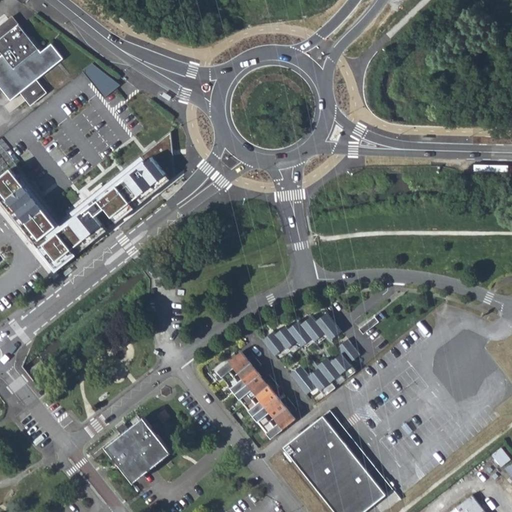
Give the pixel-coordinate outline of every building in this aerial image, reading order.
[(13,14),(0,24),(0,37),(19,22),(13,14)] [(0,37),(0,48),(4,53),(0,56),(0,82),(13,99),(23,91),(26,95),(32,103),(46,92),(37,80),(65,58),(53,43),(43,51),(19,22),(0,37)] [(92,63),(83,70),(105,97),(114,89),(117,87),(120,84),(92,63)] [(171,132),(61,220),(49,204),(16,162),(0,175),(0,200),(56,271),(175,176),(171,132)] [(73,271),(70,267),(63,273),(66,276),(73,271)] [(274,331),(263,339),(279,360),(290,351),(292,354),(302,346),(305,349),(315,341),(318,344),(328,336),(331,339),(342,331),(327,312),(317,321),(312,315),(302,324),(299,320),(289,329),(286,325),(276,333),(274,331)] [(386,318),(382,313),(361,330),(365,335),(386,318)] [(301,365),(290,374),(307,394),(317,386),(325,396),(337,387),(332,380),(342,373),(347,379),(357,371),(350,362),(361,354),(348,339),(337,347),(342,353),(332,361),(329,357),(318,365),(319,367),(309,375),(301,365)] [(246,356),(241,350),(236,355),(241,361),(246,356)] [(236,355),(217,370),(227,382),(257,358),(252,352),(246,356),(241,361),(236,355)] [(261,364),(257,358),(227,382),(236,393),(254,378),(250,372),(256,368),(261,364)] [(260,374),(256,368),(250,372),(254,378),(260,374)] [(259,383),(254,378),(236,393),(244,404),(274,380),(270,374),(264,379),(259,383)] [(264,379),(260,374),(254,378),(259,383),(264,379)] [(274,380),(244,404),(253,416),(273,400),(268,395),(274,390),(279,386),(274,380)] [(278,396),(274,390),(268,395),(273,400),(278,396)] [(282,401),(278,396),(273,400),(277,406),(282,401)] [(277,406),(273,400),(253,416),(262,427),(292,403),(288,397),(282,401),(277,406)] [(297,408),(292,403),(262,427),(271,438),(291,423),(286,417),(292,413),(297,408)] [(333,409),(286,446),(338,511),(363,511),(387,494),(378,484),(387,477),(333,409)] [(162,414),(159,416),(164,423),(170,418),(165,412),(162,414)] [(296,419),(292,413),(286,417),(291,423),(296,419)] [(146,425),(144,423),(113,446),(115,448),(112,450),(133,478),(135,476),(137,478),(167,454),(166,452),(167,451),(147,424),(146,425)] [(494,454),(503,465),(511,457),(503,446),(494,454)] [(511,482),(503,471),(495,478),(509,495),(511,493),(511,482)] [(378,484),(387,494),(396,488),(387,477),(378,484)]
